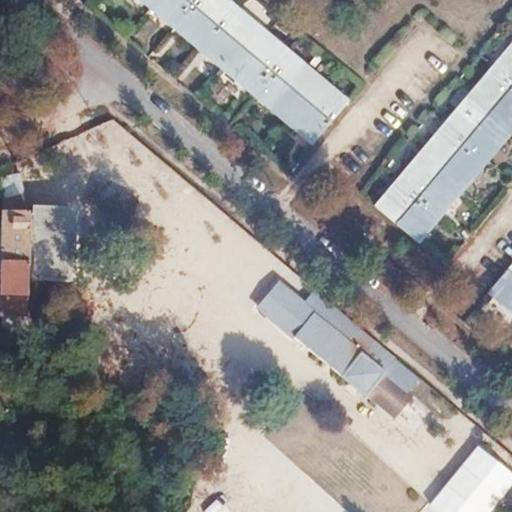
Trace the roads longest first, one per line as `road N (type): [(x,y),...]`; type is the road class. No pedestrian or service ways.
road 1 (residential): [(115,78),(511,417)]
road 2 (residential): [(0,129),(115,78)]
road 3 (residential): [(22,0),(115,78)]
